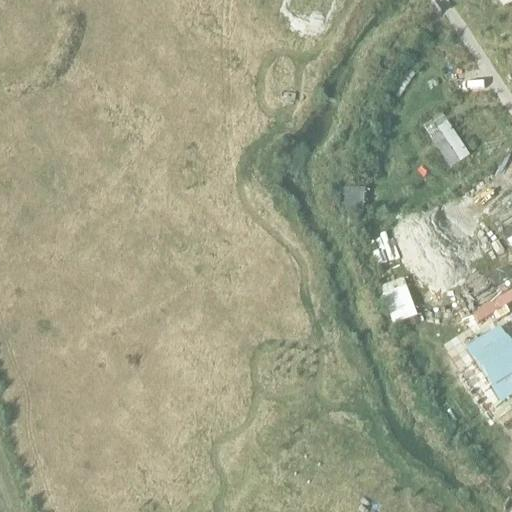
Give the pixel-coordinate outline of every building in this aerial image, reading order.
[(424,126),(451,168),(472,155),(446,113),(424,126)] [(365,190),(341,187),(338,208),(363,211),(365,190)] [(387,247),(455,229),(452,217),(383,235),(387,247)] [(511,249),(511,227),(502,234),(511,249)] [(405,278),(380,287),(394,325),(419,316),(405,278)] [(511,399),(511,348),(500,329),(465,351),(500,407),(511,399)]
